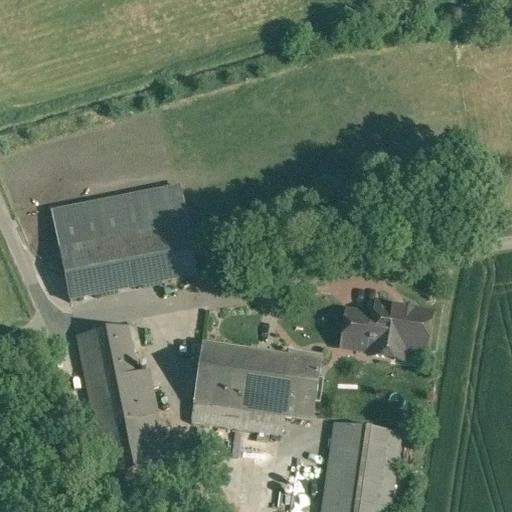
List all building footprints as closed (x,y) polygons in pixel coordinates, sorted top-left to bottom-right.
[(182,189),(58,215),(78,308),(202,282),(182,189)] [(436,351),(442,312),(376,302),(374,313),(342,308),(335,351),(403,361),(405,346),(436,351)] [(153,472),(126,328),(69,338),(97,483),(153,472)] [(281,442),(284,423),(266,420),(275,359),(203,349),(191,428),(281,442)] [(266,420),(284,423),(312,427),(322,361),(302,358),(302,363),(275,359),(266,420)] [(334,427),(325,511),(408,511),(416,435),(334,427)]
